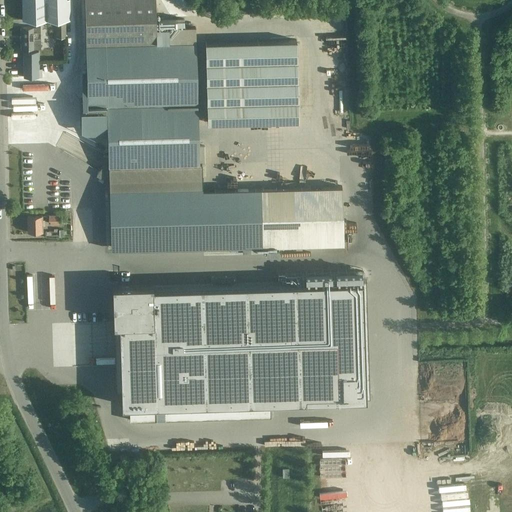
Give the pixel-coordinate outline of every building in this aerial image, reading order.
[(22,0),(23,19),(23,20),(70,18),(69,0),(22,0)] [(155,43),(154,0),(84,0),(86,45),(86,75),(83,75),(83,105),(85,105),(84,110),(83,127),(106,126),(106,105),(107,104),(109,154),(103,155),(99,161),(103,163),(96,175),(109,182),(111,247),(343,241),(342,185),(203,189),(202,163),(199,163),(199,161),(198,144),(195,41),(155,43)] [(65,20),(56,20),(56,30),(65,30),(65,20)] [(195,21),(159,21),(159,36),(195,36),(195,21)] [(40,27),(22,27),(23,49),(41,49),(40,27)] [(206,41),(208,122),(298,120),(296,39),(206,41)] [(39,68),(38,51),(23,51),(24,77),(41,77),(41,68),(39,68)] [(42,177),(57,177),(57,145),(24,145),(24,193),(42,193),(42,177)] [(27,215),(28,231),(42,231),(42,225),(44,225),(44,219),(41,219),(41,214),(27,215)] [(48,215),(48,223),(61,222),(60,214),(48,215)] [(152,282),(112,283),(113,322),(119,322),(121,404),(366,397),(362,279),(153,285),(152,282)]
